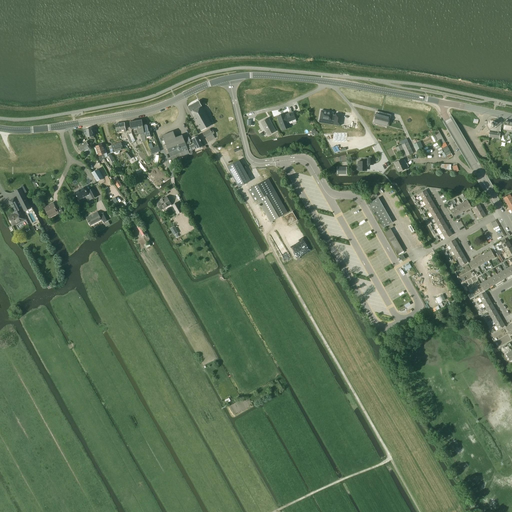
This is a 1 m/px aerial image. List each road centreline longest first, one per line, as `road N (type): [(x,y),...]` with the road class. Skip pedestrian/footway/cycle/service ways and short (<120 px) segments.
road 1 (tertiary): [(330,81),(228,77),(145,111),(0,128)]
road 2 (track): [(419,511),(272,249),(264,254)]
road 3 (track): [(390,458),(274,511)]
road 4 (tertiary): [(502,213),(442,102)]
